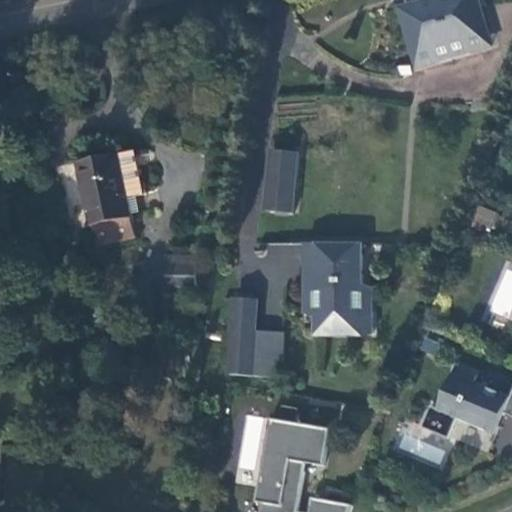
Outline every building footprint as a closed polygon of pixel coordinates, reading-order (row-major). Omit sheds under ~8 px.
[(493,48),(479,0),(433,0),(402,9),(419,69),(493,48)] [(294,212),(298,150),(266,148),(262,210),(294,212)] [(145,194),(137,151),(78,163),(97,246),(137,238),(131,214),(126,198),(136,196),(145,194)] [(140,212),(136,196),(126,198),(131,214),(140,212)] [(493,228),(499,214),(481,207),(475,221),(493,228)] [(364,288),(363,243),(306,243),(306,290),(316,290),(316,313),(316,334),(373,333),(374,311),(364,311),(364,288)] [(197,265),(197,255),(167,255),(166,264),(197,265)] [(197,285),(197,265),(166,264),(166,285),(197,285)] [(511,269),(507,268),(488,308),(507,317),(511,304),(511,269)] [(374,311),(373,288),(364,288),(364,311),(374,311)] [(316,313),(316,290),(306,290),(306,313),(316,313)] [(282,378),(285,333),(257,331),(259,300),(237,299),(233,374),(282,378)] [(440,357),(445,346),(428,339),(423,350),(440,357)] [(511,417),(511,394),(511,397),(475,383),(478,377),(457,368),(439,411),(432,407),(422,429),(450,441),(459,420),(496,435),(505,415),(511,417)] [(299,511),(307,463),(325,466),(331,429),(271,419),(257,503),(264,504),(262,511),(350,511),(353,505),(313,498),(311,511),(299,511)]
